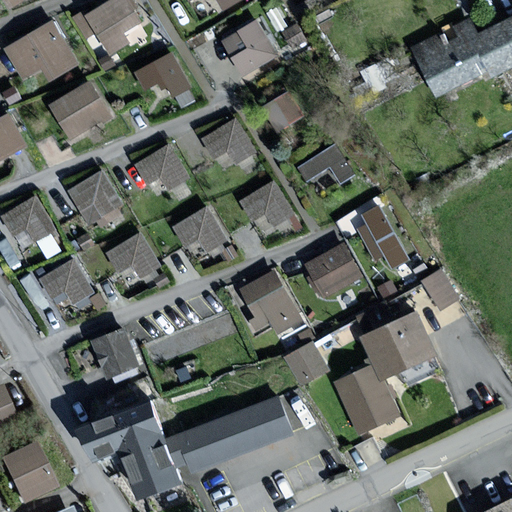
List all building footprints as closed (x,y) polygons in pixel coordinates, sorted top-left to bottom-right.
[(29,2),(27,0),(5,0),(12,12),(29,2)] [(147,37),(127,0),(114,0),(74,21),(85,43),(100,36),(110,56),(147,37)] [(238,0),(219,0),(225,8),(238,0)] [(511,18),(478,35),(471,20),(452,29),(455,37),(439,45),(436,38),(412,49),(437,101),(492,75),(495,81),(511,73),(511,18)] [(279,58),(258,22),(223,42),(244,78),(279,58)] [(77,67),(52,23),(6,49),(24,82),(45,70),(51,81),(77,67)] [(189,87),(171,55),(138,73),(146,87),(159,80),(163,88),(169,85),(174,95),(189,87)] [(110,116),(90,82),(52,104),(72,138),(94,125),(101,121),(110,116)] [(302,115),(289,93),(265,108),(278,129),(302,115)] [(0,160),(26,147),(9,115),(0,119),(0,160)] [(255,153),(234,119),(199,141),(212,161),(228,151),(237,164),(255,153)] [(356,175),(331,141),(294,169),(307,186),(313,181),(322,193),(337,182),(340,187),(356,175)] [(190,179),(168,145),(133,167),(146,187),(163,176),(172,190),(190,179)] [(118,197),(104,173),(70,192),(90,225),(116,210),(111,202),(118,197)] [(294,216),(272,182),(238,204),(251,224),(267,214),(276,228),(294,216)] [(55,230),(36,198),(2,217),(21,250),(55,230)] [(411,257),(383,204),(363,215),(367,224),(359,229),(375,260),(385,255),(392,267),(411,257)] [(229,241),(208,207),(173,228),(186,249),(203,238),(211,252),(229,241)] [(161,267),(140,233),(105,255),(118,275),(135,264),(143,278),(161,267)] [(364,278),(345,246),(306,268),(326,301),(364,278)] [(95,293),(73,259),(39,281),(51,301),(68,290),(77,304),(95,293)] [(446,262),(425,271),(439,304),(460,295),(446,262)] [(300,321),(275,272),(240,290),(254,318),(247,322),(253,332),(271,322),(277,333),(300,321)] [(358,305),(362,324),(399,316),(395,297),(358,305)] [(434,353),(416,313),(363,337),(382,377),(434,353)] [(137,362),(123,328),(93,340),(106,374),(137,362)] [(324,372),(311,347),(285,361),(298,386),(324,372)] [(397,415),(374,366),(337,383),(361,432),(397,415)] [(0,428),(15,422),(0,387),(0,428)] [(166,440),(152,401),(79,427),(94,469),(124,458),(139,500),(182,484),(175,467),(189,462),(192,469),(292,433),(279,399),(166,440)] [(58,488),(35,442),(1,459),(24,505),(58,488)]
